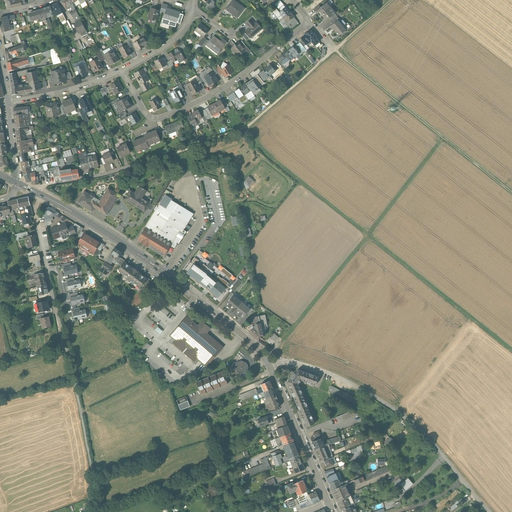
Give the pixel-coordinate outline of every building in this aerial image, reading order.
[(20,0),(7,0),(6,0),(8,9),(22,6),(22,4),(21,1),(20,1),(20,0)] [(72,5),(68,0),(63,0),(61,2),(66,9),(70,6),(72,5)] [(245,9),(233,0),(232,0),(225,9),(229,13),(230,12),(237,18),(241,13),(245,9)] [(316,12),(315,12),(320,17),(331,8),(329,6),(333,3),(330,0),(329,0),(320,8),(316,12)] [(283,6),(279,1),(275,5),(279,9),(277,11),(279,13),(285,8),(283,6)] [(57,4),(51,7),(55,15),(56,17),(56,16),(59,15),(59,17),(63,15),(57,4)] [(51,7),(42,10),(45,18),(48,17),(55,15),(51,7)] [(285,8),(279,13),(275,17),(279,21),(283,18),(290,13),(286,8),(285,8)] [(331,8),(320,17),(324,23),(330,18),(334,14),(335,14),(331,8)] [(76,12),(75,9),(73,10),(69,13),(73,19),(78,16),(76,12)] [(159,11),(151,9),(148,19),(156,21),(159,11)] [(167,9),(166,9),(166,11),(163,19),(162,23),(169,25),(175,27),(176,23),(180,24),(182,18),(179,17),(180,14),(180,13),(174,11),(174,12),(167,9)] [(42,10),(36,12),(38,19),(39,23),(42,22),(42,23),(46,21),(45,18),(42,10)] [(36,12),(29,14),(30,16),(32,22),(38,19),(36,12)] [(290,13),(283,18),(286,22),(284,23),(287,27),(288,27),(291,24),(289,22),(293,18),(294,18),(290,13)] [(8,17),(0,18),(0,23),(1,28),(9,26),(9,25),(9,21),(8,17)] [(332,20),(330,22),(333,25),(339,20),(336,17),(332,20)] [(333,25),(331,27),(339,36),(345,31),(343,28),(344,27),(345,24),(343,21),(340,21),(339,20),(333,25)] [(76,23),(73,24),(78,34),(80,33),(85,30),(81,21),(76,23)] [(291,24),(288,27),(290,29),(297,23),(295,21),(291,24)] [(254,24),(252,22),(247,26),(249,28),(245,31),(251,38),(262,29),(256,23),(254,24)] [(208,31),(200,24),(195,31),(203,37),(208,31)] [(9,26),(1,28),(2,33),(13,30),(16,29),(15,25),(12,25),(12,26),(9,26)] [(89,36),(85,30),(80,33),(83,39),(89,36)] [(319,42),(310,32),(309,33),(308,32),(306,34),(311,41),(314,45),(319,42)] [(21,33),(9,37),(11,43),(12,43),(20,40),(23,39),(21,33)] [(311,41),(306,34),(301,39),(302,40),(306,45),(311,41)] [(220,42),(213,36),(208,42),(206,44),(207,45),(218,53),(226,42),(222,39),(220,42)] [(133,43),(133,44),(134,46),(137,51),(147,46),(147,47),(149,46),(147,41),(145,41),(144,38),(133,43)] [(202,38),(198,44),(201,47),(202,45),(206,41),(202,38)] [(22,45),(15,48),(17,53),(21,51),(22,52),(27,50),(25,44),(22,45)] [(245,51),(239,44),(236,46),(235,45),(231,48),(238,57),(245,51)] [(126,45),(119,49),(124,58),(131,54),(128,49),(126,45)] [(293,47),(288,51),(293,58),(296,55),(296,56),(299,54),(298,52),(294,47),(293,47)] [(17,53),(15,48),(9,50),(11,55),(12,58),(18,56),(18,55),(17,53)] [(59,58),(55,49),(41,53),(42,55),(43,55),(44,57),(49,58),(51,57),(54,64),(61,63),(59,58)] [(179,49),(168,55),(170,60),(172,64),(178,61),(179,64),(185,60),(181,53),(181,54),(179,49)] [(104,55),(105,58),(109,66),(118,61),(113,51),(104,55)] [(293,58),(288,51),(282,56),(287,63),(288,63),(290,61),(289,60),(293,58)] [(287,63),(282,56),(281,55),(278,57),(278,59),(280,61),(286,68),(288,67),(289,64),(288,63),(287,63)] [(32,56),(28,57),(29,63),(18,67),(18,69),(34,64),(32,56)] [(19,60),(7,63),(9,72),(12,71),(18,69),(18,67),(29,63),(28,57),(26,58),(19,60)] [(162,58),(155,62),(159,70),(162,68),(163,69),(167,67),(167,66),(165,63),(162,58)] [(98,59),(89,64),(94,72),(103,68),(100,62),(98,59)] [(228,65),(223,63),(220,69),(221,71),(223,74),(225,77),(233,72),(229,65),(228,65)] [(279,72),(273,64),(270,66),(275,72),(277,74),(279,72)] [(83,65),(74,68),(78,79),(87,75),(86,70),(85,69),(83,65)] [(270,66),(270,65),(264,70),(269,76),(275,72),(270,66)] [(145,68),(134,74),(143,89),(149,86),(146,82),(149,80),(145,73),(147,72),(145,68)] [(26,70),(9,74),(11,84),(17,83),(16,79),(19,78),(19,77),(19,76),(27,74),(26,70)] [(64,70),(58,71),(60,83),(66,82),(66,80),(65,74),(64,70)] [(269,76),(264,70),(258,75),(259,75),(262,80),(263,81),(269,76)] [(58,71),(51,73),(52,76),(53,82),(53,84),(60,83),(58,71)] [(37,72),(27,74),(29,82),(38,79),(37,72)] [(213,72),(204,77),(206,80),(205,81),(204,80),(203,81),(203,82),(205,85),(206,84),(208,88),(218,82),(214,75),(213,72)] [(38,79),(29,82),(30,87),(26,87),(26,88),(22,89),(22,86),(17,86),(17,83),(11,84),(12,95),(31,92),(41,90),(41,88),(39,83),(39,82),(38,79)] [(197,84),(195,80),(186,85),(192,96),(201,91),(197,84)] [(252,80),(246,84),(254,95),(254,96),(261,91),(252,80)] [(118,82),(111,86),(116,95),(123,91),(118,82)] [(246,84),(240,88),(247,100),(254,95),(246,84)] [(184,99),(178,87),(173,90),(174,92),(171,94),(172,96),(173,100),(175,104),(184,99)] [(247,100),(240,88),(233,93),(236,97),(241,104),(247,100)] [(233,93),(227,97),(230,102),(236,98),(235,97),(236,97),(233,93)] [(86,98),(79,101),(83,110),(85,113),(92,110),(86,98)] [(118,102),(116,103),(117,104),(121,112),(131,107),(127,98),(118,102)] [(72,99),(63,102),(64,105),(66,111),(67,113),(76,110),(72,99)] [(161,108),(156,99),(150,103),(154,112),(161,108)] [(221,101),(220,101),(214,104),(218,111),(221,109),(222,110),(225,109),(224,107),(221,101)] [(56,103),(46,105),(48,115),(51,115),(52,116),(60,114),(59,109),(58,108),(57,108),(56,103)] [(218,111),(214,104),(207,108),(208,109),(210,114),(211,116),(214,114),(214,113),(218,111)] [(199,112),(198,110),(192,114),(193,115),(196,121),(202,118),(199,112)] [(135,114),(129,117),(133,125),(140,122),(135,114)] [(22,115),(14,115),(16,128),(23,127),(22,115)] [(196,121),(193,115),(188,118),(190,122),(192,128),(198,125),(196,121)] [(181,121),(173,124),(176,131),(184,128),(181,121)] [(173,124),(166,127),(169,134),(176,131),(173,124)] [(23,127),(16,128),(17,142),(25,140),(24,132),(23,127)] [(156,131),(144,136),(145,138),(148,146),(160,141),(158,135),(156,131)] [(148,146),(145,138),(133,142),(137,152),(149,147),(148,146)] [(27,140),(17,143),(19,154),(24,153),(25,153),(24,147),(24,146),(28,145),(27,142),(27,140)] [(126,144),(117,149),(121,157),(124,155),(125,156),(130,153),(126,144)] [(110,153),(103,156),(106,164),(113,161),(111,156),(110,153)] [(95,156),(88,157),(88,158),(90,168),(98,166),(97,160),(95,156)] [(88,157),(80,159),(82,170),(90,168),(88,158),(88,157)] [(26,161),(21,163),(22,169),(29,168),(30,167),(30,166),(29,162),(28,161),(26,161)] [(30,173),(28,173),(28,174),(24,175),(27,182),(32,181),(30,174),(34,173),(35,173),(41,171),(43,171),(42,166),(29,169),(30,173)] [(55,170),(52,171),(54,177),(60,176),(59,171),(59,167),(55,168),(55,170)] [(71,169),(59,171),(60,176),(62,180),(72,178),(71,171),(71,169)] [(138,187),(134,194),(129,190),(128,191),(130,192),(125,200),(144,212),(147,208),(150,204),(141,198),(146,191),(138,187)] [(108,189),(100,201),(96,209),(106,215),(119,195),(108,189)] [(92,201),(82,195),(78,203),(87,209),(88,209),(92,201)] [(159,206),(145,228),(171,244),(170,246),(174,249),(180,238),(181,238),(183,235),(181,233),(193,215),(171,201),(166,210),(172,199),(165,195),(159,206)] [(28,197),(18,200),(19,208),(20,211),(24,210),(31,208),(28,197)] [(100,201),(94,198),(92,201),(88,209),(87,209),(91,212),(93,209),(95,210),(96,208),(96,209),(100,201)] [(13,201),(7,202),(7,205),(9,210),(15,209),(13,201)] [(150,204),(147,208),(152,212),(155,207),(150,204)] [(7,205),(0,207),(0,208),(2,216),(4,215),(9,214),(9,210),(7,205)] [(29,213),(25,214),(24,213),(21,214),(23,224),(32,222),(30,216),(29,213)] [(65,223),(54,228),(50,229),(54,239),(62,236),(63,239),(70,236),(69,233),(68,229),(65,223)] [(73,226),(68,229),(69,233),(70,236),(76,233),(73,226)] [(163,256),(170,246),(171,244),(145,228),(137,241),(140,242),(140,243),(148,248),(148,247),(163,256)] [(27,232),(14,235),(16,240),(19,240),(19,238),(26,236),(28,236),(27,232)] [(100,243),(84,233),(81,239),(78,244),(81,246),(80,249),(88,254),(90,251),(93,254),(97,248),(98,246),(100,243)] [(28,236),(26,236),(28,243),(26,244),(27,248),(37,246),(34,235),(28,236)] [(101,251),(97,248),(93,254),(92,254),(96,256),(98,256),(101,251)] [(114,248),(108,258),(113,261),(116,263),(119,257),(122,253),(119,251),(117,250),(114,248)] [(72,250),(59,253),(61,261),(74,258),(72,250)] [(200,285),(220,302),(229,291),(227,290),(234,282),(201,256),(203,253),(199,251),(192,261),(190,260),(182,271),(200,285)] [(33,254),(27,256),(29,263),(34,262),(35,266),(32,266),(33,269),(30,269),(31,272),(33,272),(42,270),(41,267),(40,260),(39,255),(38,255),(38,253),(33,254)] [(108,258),(99,271),(105,275),(108,271),(108,272),(111,267),(110,266),(113,262),(115,263),(116,263),(113,261),(108,258)] [(139,272),(133,268),(133,269),(124,262),(121,266),(119,270),(121,271),(120,273),(123,275),(123,276),(131,282),(130,283),(136,286),(140,289),(144,283),(147,279),(138,272),(139,272)] [(76,265),(63,268),(65,275),(78,272),(76,265)] [(44,277),(35,279),(35,282),(36,287),(38,287),(46,285),(44,277)] [(147,279),(144,283),(148,286),(154,283),(147,278),(147,279)] [(80,280),(66,283),(68,290),(81,287),(80,280)] [(46,285),(38,287),(40,295),(42,294),(43,296),(44,295),(44,294),(48,293),(46,285)] [(83,295),(70,298),(72,305),(85,302),(83,295)] [(250,309),(233,295),(230,299),(225,305),(228,306),(227,307),(230,309),(230,308),(232,310),(231,311),(235,314),(236,313),(238,315),(240,317),(242,318),(247,313),(250,309)] [(44,302),(37,303),(39,312),(49,310),(47,301),(44,302)] [(86,310),(73,313),(74,320),(87,317),(86,310)] [(43,318),(40,319),(43,329),(51,327),(49,317),(43,318)] [(202,322),(198,327),(186,317),(181,323),(183,324),(172,337),(175,340),(173,343),(194,361),(196,358),(206,367),(222,347),(206,333),(210,329),(202,322)] [(260,323),(256,324),(257,329),(255,329),(253,327),(249,332),(258,340),(260,340),(263,337),(261,325),(260,323)] [(274,334),(271,338),(275,342),(279,337),(274,334)] [(246,363),(241,361),(237,363),(234,362),(232,367),(230,368),(233,375),(235,375),(240,377),(241,374),(246,372),(248,367),(246,363)] [(298,370),(294,374),(294,373),(290,377),(291,378),(287,382),(304,422),(306,427),(309,426),(309,427),(312,425),(315,424),(312,418),(311,416),(311,415),(307,406),(301,393),(302,393),(301,390),(300,391),(298,384),(301,381),(307,383),(310,384),(315,385),(318,377),(314,375),(310,373),(310,374),(298,370)] [(222,372),(217,374),(215,375),(210,377),(208,378),(203,380),(201,381),(201,380),(196,383),(201,395),(206,393),(208,392),(213,390),(215,389),(220,387),(222,386),(227,384),(222,372)] [(269,381),(261,385),(263,389),(264,392),(272,388),(269,381)] [(359,400),(331,386),(328,391),(357,405),(359,400)] [(272,388),(264,392),(265,394),(266,398),(275,394),(272,388)] [(256,389),(239,396),(241,401),(255,395),(258,394),(257,392),(256,392),(255,392),(256,391),(257,391),(256,389)] [(275,394),(266,398),(268,402),(269,404),(277,400),(275,394)] [(277,400),(269,404),(270,406),(271,410),(280,407),(277,400)] [(187,401),(178,405),(180,411),(190,407),(187,401)] [(353,410),(336,417),(338,422),(358,414),(353,410)] [(268,420),(267,417),(261,419),(255,421),(258,428),(272,422),(271,419),(268,420)] [(284,417),(275,420),(278,429),(287,425),(284,417)] [(278,429),(276,429),(280,438),(280,437),(290,434),(287,425),(278,429)] [(319,432),(313,434),(314,437),(310,438),(315,449),(323,446),(324,445),(323,443),(322,439),(321,438),(319,432)] [(290,434),(280,437),(283,445),(293,441),(290,434)] [(390,436),(387,441),(392,444),(395,439),(390,436)] [(280,452),(278,453),(277,451),(269,454),(271,458),(273,457),(276,466),(290,461),(290,460),(299,456),(293,441),(283,445),(288,455),(282,457),(280,452)] [(323,446),(315,449),(319,459),(327,456),(323,446)] [(269,456),(261,460),(262,464),(265,471),(271,468),(267,459),(270,458),(269,456)] [(299,456),(290,460),(290,461),(291,464),(292,464),(294,468),(293,468),(295,473),(305,469),(299,456)] [(329,459),(320,463),(323,469),(333,465),(331,458),(329,459)] [(262,464),(246,471),(249,477),(265,471),(262,464)] [(389,465),(362,477),(364,481),(365,483),(391,472),(389,465)] [(402,475),(394,481),(398,486),(406,479),(402,475)] [(274,479),(266,482),(267,485),(265,485),(267,489),(276,485),(274,479)] [(299,481),(293,484),(293,483),(282,487),(283,489),(284,491),(285,493),(285,495),(296,491),(297,495),(306,491),(307,491),(302,480),(299,481)] [(342,482),(340,483),(338,480),(329,484),(332,490),(344,485),(342,482)] [(344,485),(332,490),(337,501),(350,496),(345,484),(344,485)] [(306,491),(297,495),(299,498),(288,503),(290,508),(295,506),(301,503),(303,503),(318,496),(315,491),(309,494),(309,495),(308,495),(306,491)] [(318,496),(303,503),(301,503),(295,506),(297,511),(320,501),(318,496)] [(337,501),(341,509),(349,506),(354,504),(356,503),(355,500),(352,501),(350,496),(337,501)] [(428,511),(434,511),(447,502),(445,499),(428,511)]
